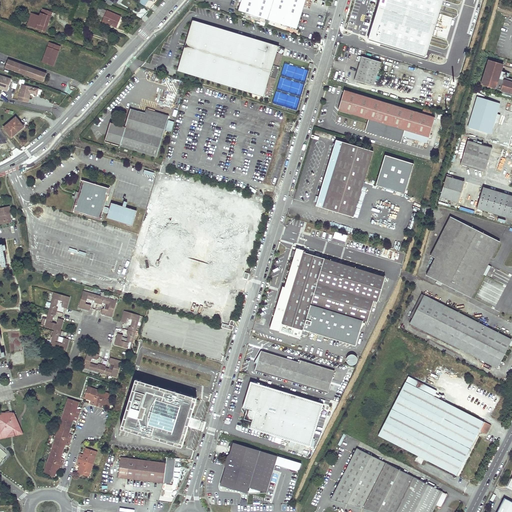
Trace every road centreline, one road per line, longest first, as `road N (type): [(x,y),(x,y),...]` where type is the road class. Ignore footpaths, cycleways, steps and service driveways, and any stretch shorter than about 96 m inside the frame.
road 1 (unclassified): [(195,484),(343,0)]
road 2 (unclassified): [(0,169),(62,123),(173,0)]
road 3 (unknown): [(315,91),(327,100),(328,123),(410,150)]
road 4 (residential): [(0,388),(63,369),(79,340),(97,328)]
